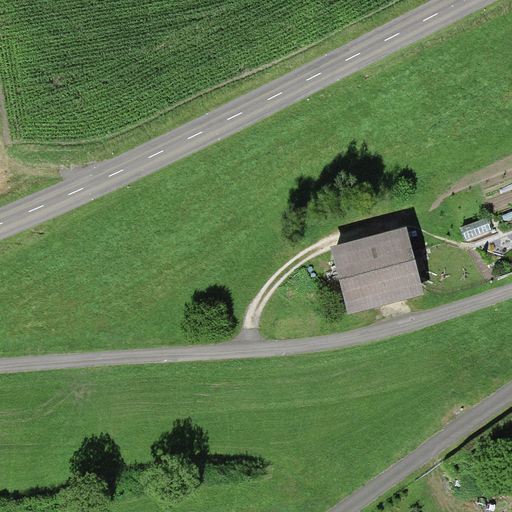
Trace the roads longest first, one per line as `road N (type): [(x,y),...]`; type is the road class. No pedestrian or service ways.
road 1 (residential): [(511,289),(315,343),(0,365)]
road 2 (secondary): [(0,222),(465,0)]
road 3 (track): [(254,349),(256,319),(270,291),(301,259),(345,232),(415,213)]
road 4 (track): [(511,390),(340,511)]
